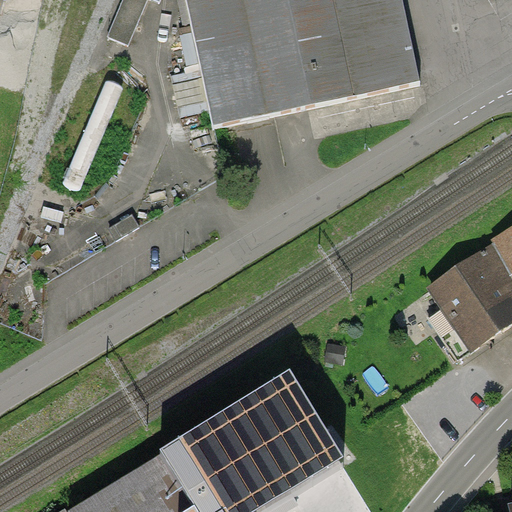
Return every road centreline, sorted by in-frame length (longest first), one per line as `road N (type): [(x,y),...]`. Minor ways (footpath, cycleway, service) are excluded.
road 1 (residential): [(0,400),(511,93)]
road 2 (residential): [(428,511),(511,416)]
